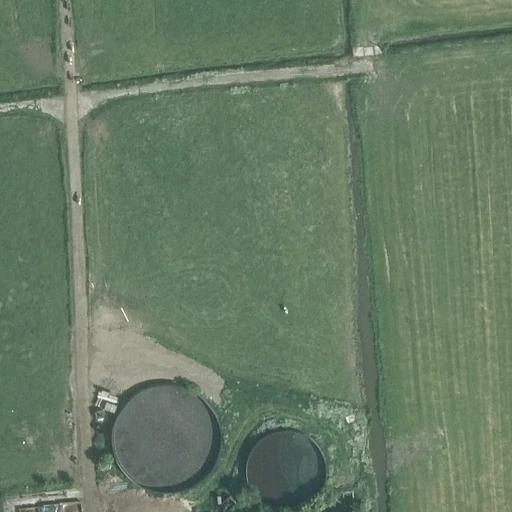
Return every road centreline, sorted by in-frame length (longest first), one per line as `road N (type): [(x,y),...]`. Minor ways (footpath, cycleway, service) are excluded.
road 1 (track): [(92,511),(73,103)]
road 2 (track): [(73,103),(109,92),(366,66)]
road 3 (track): [(373,24),(366,66),(511,48)]
